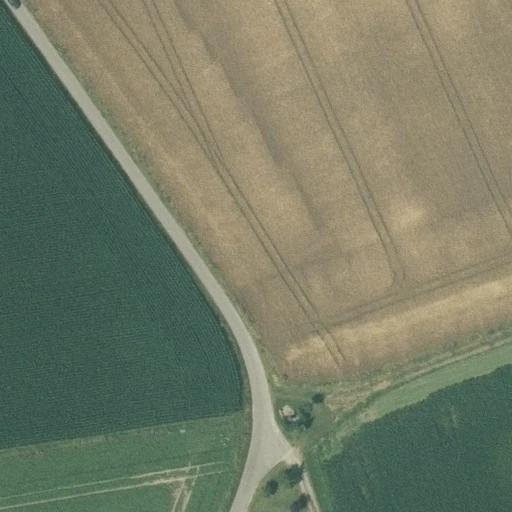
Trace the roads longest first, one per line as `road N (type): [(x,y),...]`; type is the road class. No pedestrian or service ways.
road 1 (residential): [(237,511),(264,451),(270,399),(251,342),(12,0)]
road 2 (track): [(265,383),(330,393),(511,332)]
